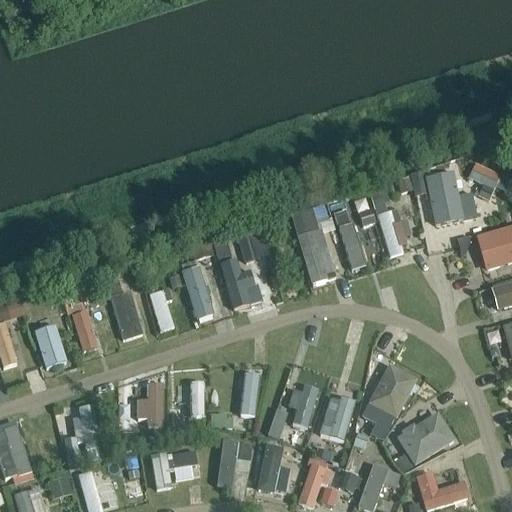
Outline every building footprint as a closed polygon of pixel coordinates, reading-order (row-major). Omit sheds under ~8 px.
[(511,182),(474,165),(467,180),(492,192),(494,189),(510,196),(511,192),(511,182)] [(452,176),(425,181),(434,228),(461,222),(452,176)] [(375,186),(380,207),(391,204),(386,183),(375,186)] [(326,221),(339,217),(335,204),(322,208),(326,221)] [(347,210),(352,224),(364,220),(359,206),(347,210)] [(285,234),(305,229),(300,207),(280,212),(285,234)] [(406,261),(398,229),(404,228),(400,214),(381,220),(392,265),(406,261)] [(222,227),(230,252),(244,248),(256,286),(279,279),(262,226),(240,233),(237,223),(222,227)] [(368,271),(355,226),(339,231),(354,275),(368,271)] [(511,229),(477,241),(486,273),(511,265),(511,229)] [(329,285),(315,240),(300,245),(313,290),(329,285)] [(290,258),(277,261),(285,296),(298,293),(290,258)] [(175,282),(168,264),(156,269),(163,287),(175,282)] [(235,317),(252,312),(247,297),(258,294),(252,276),(243,279),(239,268),(221,274),(235,317)] [(215,324),(202,274),(187,278),(201,328),(215,324)] [(511,286),(490,292),(496,313),(511,308),(511,286)] [(162,341),(176,336),(168,308),(174,306),(170,295),(150,302),(162,341)] [(112,302),(125,347),(137,344),(132,328),(141,325),(132,296),(112,302)] [(31,299),(12,305),(17,322),(36,317),(31,299)] [(0,325),(4,324),(10,322),(5,307),(0,308),(0,325)] [(87,317),(73,321),(85,359),(99,355),(87,317)] [(7,326),(0,328),(0,356),(5,374),(20,369),(7,326)] [(511,328),(503,331),(511,361),(511,328)] [(55,330),(34,337),(44,372),(66,365),(55,330)] [(388,369),(368,407),(395,421),(415,383),(388,369)] [(295,413),(307,390),(281,377),(270,400),(295,413)] [(189,406),(177,406),(177,414),(189,414),(189,420),(204,420),(204,387),(189,387),(189,406)] [(138,404),(137,422),(148,422),(148,429),(161,430),(161,388),(147,388),(147,404),(138,404)] [(329,403),(320,434),(329,436),(328,440),(343,444),(354,405),(340,401),(339,406),(329,403)] [(81,431),(73,432),(76,445),(83,444),(85,452),(101,450),(94,409),(77,412),(81,431)] [(33,447),(45,444),(37,410),(25,413),(33,447)] [(276,413),(273,422),(284,425),(286,416),(276,413)] [(402,438),(396,442),(414,469),(454,443),(437,417),(414,431),(412,428),(401,436),(402,438)] [(7,447),(0,448),(0,466),(5,481),(30,473),(16,429),(2,434),(7,447)] [(216,477),(218,434),(206,433),(204,477),(216,477)] [(138,436),(123,436),(123,451),(139,451),(138,436)] [(224,442),(217,492),(233,494),(237,463),(252,465),(254,446),(224,442)] [(174,447),(161,447),(162,484),(175,484),(174,447)] [(266,449),(258,494),(273,496),(273,493),(284,495),(289,473),(278,471),(282,452),(266,449)] [(74,459),(82,503),(119,497),(111,453),(74,459)] [(310,468),(297,506),(312,511),(320,487),(325,489),(330,475),(324,473),(326,467),(313,462),(311,468),(310,468)] [(372,469),(357,511),(360,511),(372,511),(381,486),(394,490),(398,478),(386,474),(386,473),(372,469)] [(341,475),(336,490),(351,495),(356,480),(341,475)] [(430,477),(416,481),(425,511),(431,511),(467,501),(463,486),(436,495),(430,477)] [(66,480),(48,485),(52,501),(71,496),(66,480)] [(7,511),(21,511),(14,484),(1,487),(7,511)] [(335,496),(324,492),(319,505),(330,509),(335,496)] [(22,511),(37,511),(34,496),(19,500),(22,511)]
